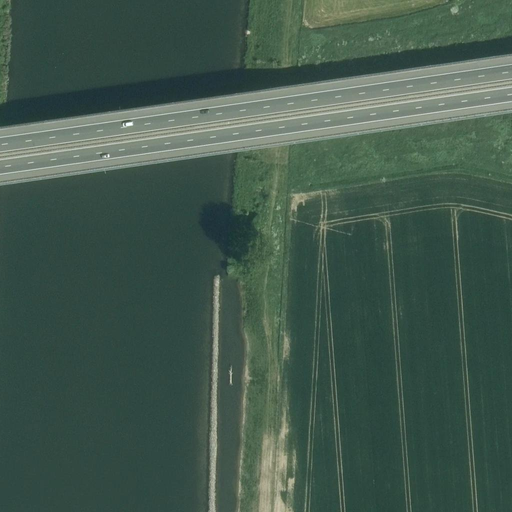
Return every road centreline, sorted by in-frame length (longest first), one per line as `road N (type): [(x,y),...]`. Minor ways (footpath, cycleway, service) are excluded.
road 1 (motorway): [(511,69),(0,143)]
road 2 (motorway): [(0,166),(511,92)]
road 3 (track): [(294,0),(254,511)]
